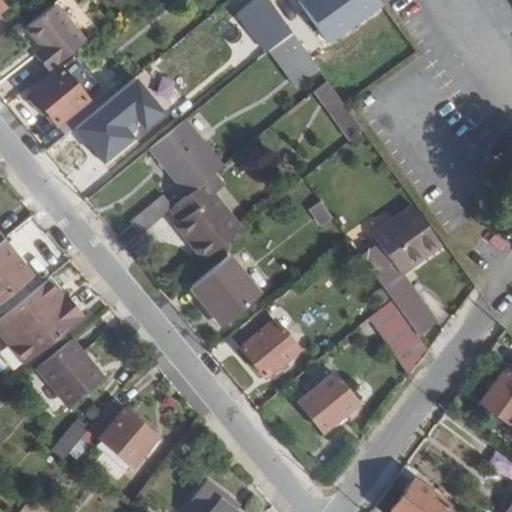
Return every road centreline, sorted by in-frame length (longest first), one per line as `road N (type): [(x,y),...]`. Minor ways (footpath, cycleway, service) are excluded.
road 1 (residential): [(0,131),(314,511)]
road 2 (residential): [(511,289),(340,511)]
